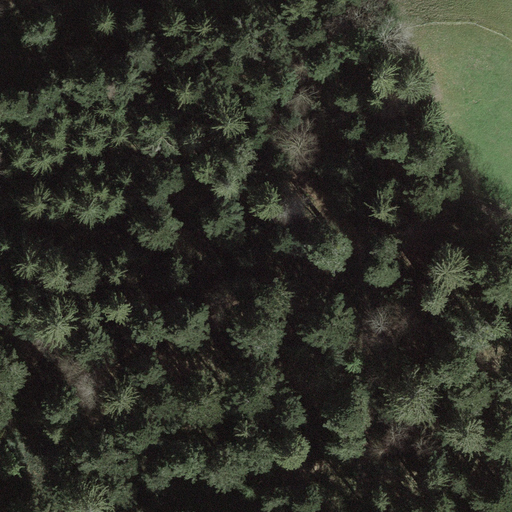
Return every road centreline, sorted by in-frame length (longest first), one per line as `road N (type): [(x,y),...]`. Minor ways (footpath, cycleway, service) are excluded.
road 1 (track): [(0,189),(114,152),(168,148),(404,179),(511,221)]
road 2 (track): [(358,511),(378,352),(371,243),(336,172)]
